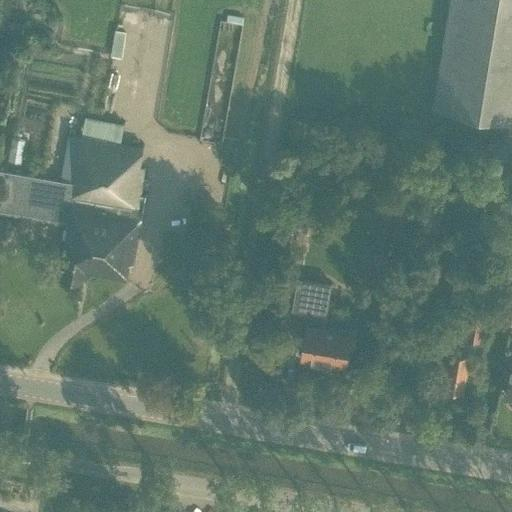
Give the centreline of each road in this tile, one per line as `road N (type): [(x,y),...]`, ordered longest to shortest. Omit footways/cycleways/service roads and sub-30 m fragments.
road 1 (tertiary): [(511,473),(0,385)]
road 2 (unclassified): [(323,511),(0,457)]
